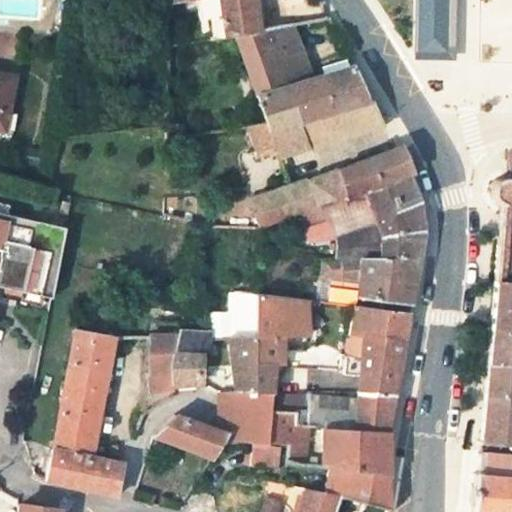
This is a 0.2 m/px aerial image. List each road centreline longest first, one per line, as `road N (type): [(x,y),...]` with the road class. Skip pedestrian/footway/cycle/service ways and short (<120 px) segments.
road 1 (tertiary): [(434,145),(450,223),(427,511)]
road 2 (tertiary): [(350,0),(434,145)]
road 3 (residential): [(199,395),(152,422),(119,511)]
